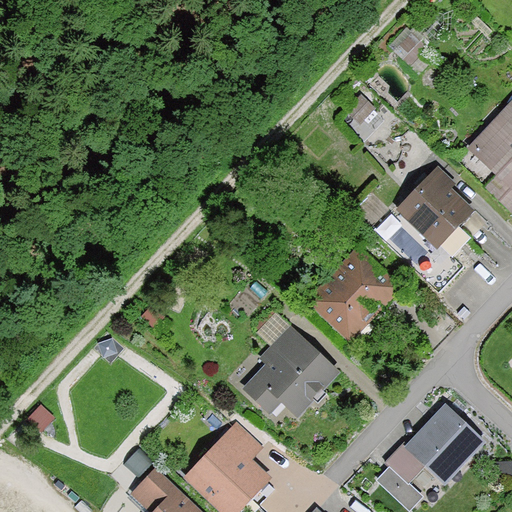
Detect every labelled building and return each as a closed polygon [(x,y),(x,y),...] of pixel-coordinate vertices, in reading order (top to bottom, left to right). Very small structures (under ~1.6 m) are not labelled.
[(511,103),(471,147),(511,185),(511,103)] [(452,184),(439,171),(402,210),(433,240),(447,225),(450,228),(467,211),(446,190),(452,184)] [(349,332),(393,285),(361,255),(317,301),(349,332)] [(306,346),(290,363),(273,347),(261,359),(268,365),(245,389),(257,400),(268,389),(270,390),(271,389),(296,412),(333,372),(306,346)] [(445,410),(410,448),(444,479),(456,466),(458,469),(469,457),(467,455),(479,442),(445,410)] [(228,511),(231,511),(263,479),(224,443),(192,477),(228,511)] [(409,509),(421,497),(390,468),(378,480),(409,509)] [(156,472),(143,487),(164,507),(160,511),(192,511),(176,496),(179,493),(156,472)]
